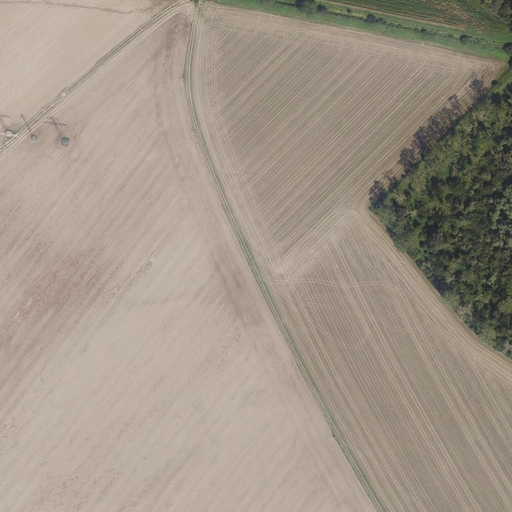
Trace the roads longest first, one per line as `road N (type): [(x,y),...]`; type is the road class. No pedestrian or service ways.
road 1 (track): [(378,511),(268,306),(191,117),(185,53),(196,0)]
road 2 (track): [(180,0),(0,147)]
